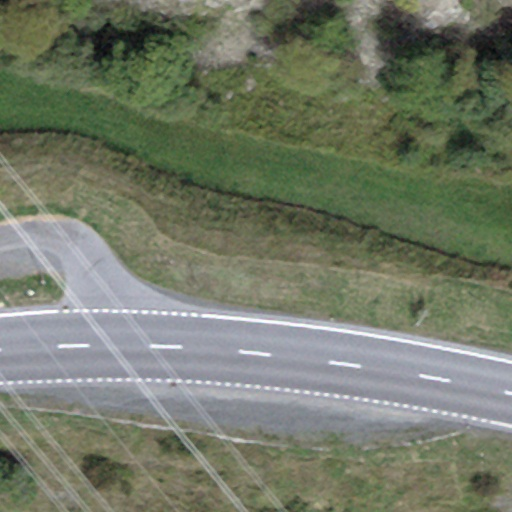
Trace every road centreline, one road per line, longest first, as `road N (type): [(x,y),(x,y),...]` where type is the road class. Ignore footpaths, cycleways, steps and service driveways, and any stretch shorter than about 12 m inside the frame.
road 1 (primary): [(0,349),(260,351),(511,393)]
road 2 (track): [(0,246),(43,241),(85,255),(115,345)]
